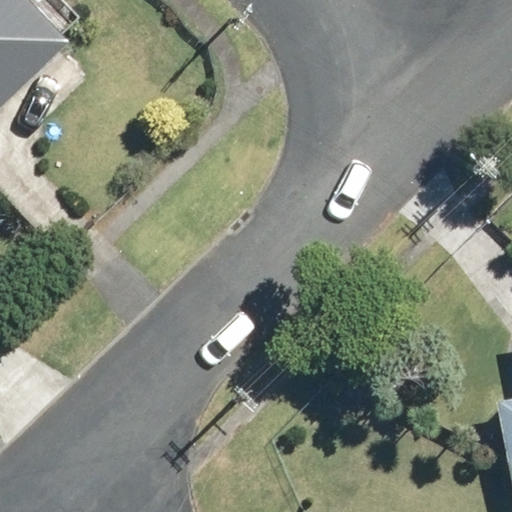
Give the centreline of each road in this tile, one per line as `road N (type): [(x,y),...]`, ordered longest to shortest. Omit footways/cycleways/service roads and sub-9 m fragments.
road 1 (residential): [(438,114),(24,511)]
road 2 (residential): [(320,0),(438,114)]
